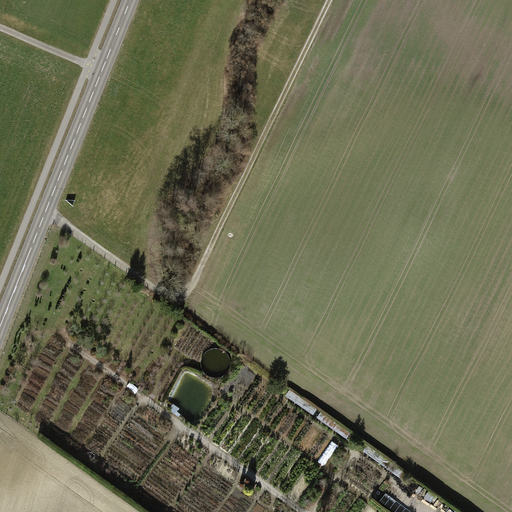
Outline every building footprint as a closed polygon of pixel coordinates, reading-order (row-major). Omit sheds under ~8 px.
[(290,390),(286,396),(312,414),(316,409),(290,390)] [(321,413),(317,418),(353,443),(356,438),(321,413)] [(362,442),(358,448),(423,496),(427,490),(362,442)] [(428,492),(425,497),(431,501),(434,496),(428,492)] [(410,511),(385,493),(379,501),(393,511),(410,511)]
